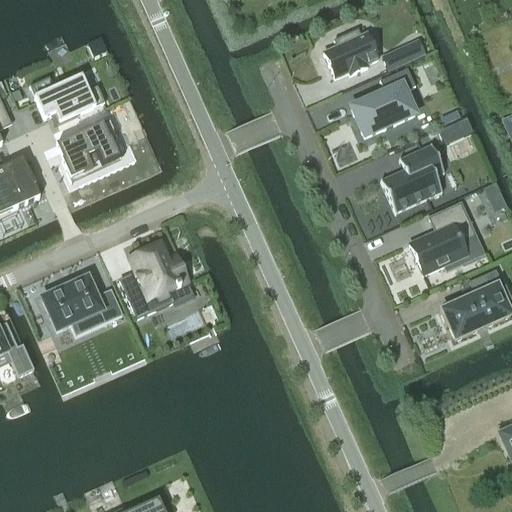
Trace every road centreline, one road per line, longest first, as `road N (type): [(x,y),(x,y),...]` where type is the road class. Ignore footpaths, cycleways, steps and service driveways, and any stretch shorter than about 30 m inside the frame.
road 1 (residential): [(377,316),(288,118)]
road 2 (residential): [(228,182),(303,349)]
road 3 (residential): [(303,349),(375,511)]
road 4 (residential): [(146,0),(214,152)]
road 5 (residential): [(228,182),(76,249)]
